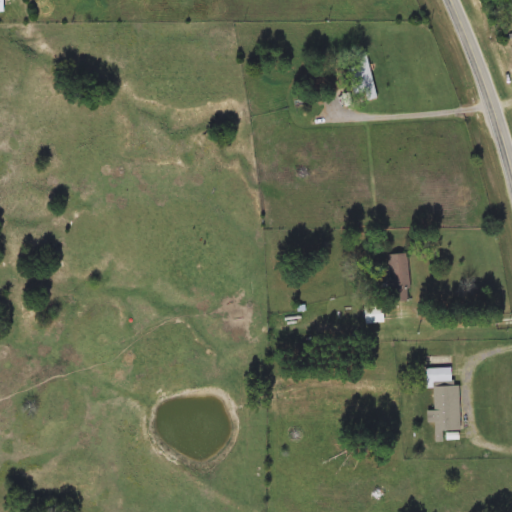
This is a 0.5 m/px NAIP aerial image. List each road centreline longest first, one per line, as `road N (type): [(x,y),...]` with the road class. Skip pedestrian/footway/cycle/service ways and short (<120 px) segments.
road 1 (tertiary): [(511,177),(449,0)]
road 2 (residential): [(511,447),(485,442),(475,431),(469,370),(476,353),(511,344)]
road 3 (residential): [(488,103),(341,111)]
